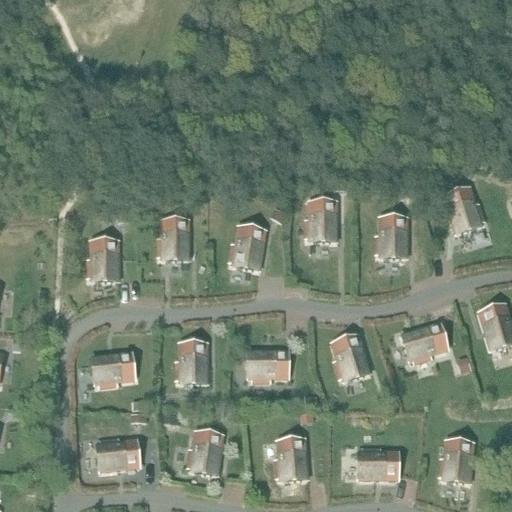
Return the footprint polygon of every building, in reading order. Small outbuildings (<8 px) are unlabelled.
[(468,193),(445,200),(450,213),(446,214),(454,240),(481,231),(479,227),(482,226),(477,210),(474,210),(468,193)] [(305,225),(305,243),(308,243),(308,247),(335,247),(335,220),(332,220),(332,207),(308,207),(308,225),(305,225)] [(274,213),(269,222),(281,229),(286,220),(274,213)] [(140,216),(141,226),(158,225),(157,215),(140,216)] [(375,242),(375,259),(378,259),(378,264),(406,264),(406,237),(402,237),(402,223),(378,223),(378,242),(375,242)] [(160,244),(157,244),(157,262),(160,262),(160,266),(188,266),(188,239),(184,239),(184,225),(159,226),(160,244)] [(232,250),(229,267),(231,267),(231,272),(258,276),(262,250),(259,249),(261,236),(237,232),(234,250),(232,250)] [(87,265),(87,283),(90,283),(90,287),(117,287),(117,260),(114,260),(114,247),(90,247),(90,265),(87,265)] [(52,295),(38,294),(36,309),(50,310),(52,295)] [(504,310),(481,316),(485,330),(481,331),(489,356),(511,349),(511,327),(511,326),(509,327),(504,310)] [(426,332),(400,340),(408,367),(412,365),(413,368),(429,363),(429,360),(447,355),(440,332),(427,336),(426,332)] [(354,341),(330,348),(336,366),(333,367),(339,384),(341,383),(343,387),(369,379),(361,353),(358,354),(354,341)] [(178,367),(176,367),(176,385),(178,385),(178,389),(206,389),(206,363),(202,363),(202,349),(178,349),(178,367)] [(247,356),(247,384),(251,384),(251,386),(269,387),(269,384),(287,384),(287,360),(274,360),(274,356),(247,356)] [(117,359),(91,362),(94,390),(98,389),(98,392),(116,390),(116,387),(134,385),(131,361),(118,363),(117,359)] [(464,363),(457,366),(460,377),(468,375),(464,363)] [(394,400),(386,402),(389,414),(397,411),(394,400)] [(315,401),(304,401),(304,413),(315,413),(315,401)] [(19,414),(7,413),(6,423),(19,424),(19,414)] [(166,417),(165,429),(175,430),(176,418),(166,417)] [(130,428),(146,428),(146,418),(130,419),(130,428)] [(309,421),(297,421),(297,429),(309,429),(309,421)] [(189,455),(187,473),(190,473),(189,477),(216,481),(220,454),(216,454),(218,440),(194,437),(192,455),(189,455)] [(100,449),(95,450),(98,477),(125,474),(124,471),(138,469),(135,445),(117,447),(117,444),(99,446),(100,449)] [(277,465),(274,465),(276,483),(279,482),(279,487),(307,485),(304,458),(301,458),(300,445),(276,447),(277,465)] [(440,464),(439,482),(441,482),(441,486),(469,489),(471,462),(468,462),(469,448),(444,446),(443,464),(440,464)] [(361,457),(356,457),(356,485),(383,485),(383,482),(397,482),(397,457),(379,457),(379,455),(361,455),(361,457)] [(27,487),(26,499),(35,499),(35,487),(27,487)]
